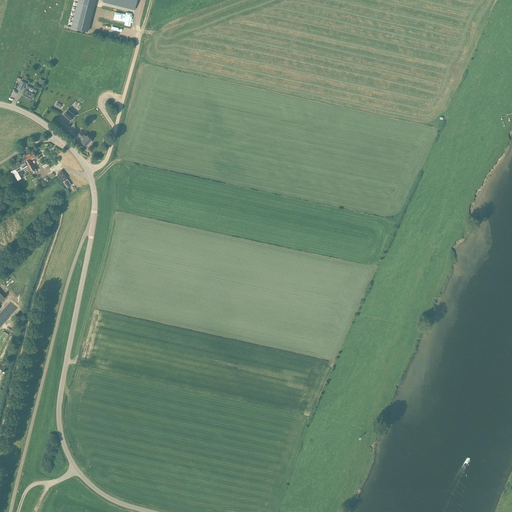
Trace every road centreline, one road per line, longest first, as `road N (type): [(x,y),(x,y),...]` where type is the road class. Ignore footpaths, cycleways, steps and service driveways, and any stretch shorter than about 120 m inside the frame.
road 1 (tertiary): [(149,511),(98,492),(62,443),(58,406),(93,224)]
road 2 (unclassified): [(10,511),(63,298),(93,224)]
